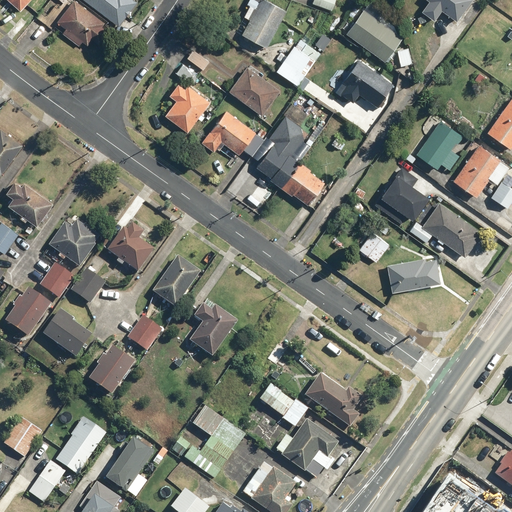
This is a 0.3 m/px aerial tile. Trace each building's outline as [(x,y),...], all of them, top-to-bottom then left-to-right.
[(27,0),(1,0),(16,13),(27,0)] [(45,0),(33,0),(30,5),(37,11),(45,0)] [(102,25),(70,0),(67,3),(66,2),(50,21),(62,30),(58,35),(75,49),(79,45),(84,49),(90,41),(101,50),(110,38),(99,29),(102,25)] [(82,0),(116,27),(134,6),(127,0),(82,0)] [(259,0),(257,0),(252,10),(246,7),(241,17),(247,20),(238,38),(264,51),(283,12),(259,0)] [(333,0),(303,0),(302,4),(329,14),(333,0)] [(421,0),(426,4),(418,14),(430,23),(438,13),(452,24),(470,0),(469,0),(421,0)] [(362,10),(359,13),(354,9),(347,17),(353,21),(343,35),(380,63),(399,39),(362,10)] [(319,54),(297,38),(273,73),(295,89),(319,54)] [(410,65),(405,49),(394,52),(398,68),(410,65)] [(192,51),(185,60),(201,72),(208,62),(192,51)] [(353,104),(359,95),(376,107),(392,84),(359,61),(337,93),(353,104)] [(199,76),(182,64),(174,74),(191,87),(199,76)] [(245,68),(226,93),(258,118),(277,93),(245,68)] [(186,85),(182,91),(176,86),(167,98),(174,103),(162,119),(184,134),(208,101),(186,85)] [(511,144),(511,99),(511,98),(484,137),(506,153),(511,144)] [(332,112),(317,102),(311,112),(326,122),(332,112)] [(219,146),(234,158),(240,151),(249,158),(262,142),(223,112),(197,144),(212,155),(219,146)] [(252,169),(278,188),(297,162),(289,157),(306,133),(283,118),(266,142),(270,144),(252,169)] [(440,121),(414,157),(434,171),(438,166),(446,172),(456,158),(447,152),(453,145),(454,146),(461,136),(440,121)] [(3,126),(1,130),(0,129),(0,173),(3,176),(26,142),(3,126)] [(352,136),(339,126),(331,137),(333,139),(328,146),(339,154),(352,136)] [(507,168),(476,146),(449,185),(471,201),(486,181),(493,187),(507,168)] [(323,180),(297,162),(278,188),(305,206),(323,180)] [(400,168),(376,201),(407,223),(424,200),(409,189),(416,180),(400,168)] [(27,179),(25,183),(18,178),(9,190),(16,195),(11,202),(25,213),(22,217),(27,220),(30,216),(40,223),(56,200),(27,179)] [(511,199),(511,190),(500,182),(488,200),(504,211),(511,199)] [(365,193),(355,187),(350,196),(360,202),(365,193)] [(479,233),(436,203),(420,226),(413,222),(406,232),(423,245),(429,237),(461,259),(479,233)] [(53,244),(62,250),(59,255),(65,259),(69,255),(83,265),(103,235),(79,218),(76,223),(70,219),(53,244)] [(21,231),(5,219),(0,225),(0,249),(5,253),(21,231)] [(110,247),(121,255),(118,260),(122,263),(126,259),(140,269),(157,247),(142,236),(148,229),(136,220),(129,229),(125,226),(110,247)] [(388,245),(370,232),(355,252),(373,265),(388,245)] [(205,269),(182,253),(156,290),(178,306),(205,269)] [(432,259),(383,267),(388,295),(437,287),(432,259)] [(57,260),(43,283),(63,296),(78,273),(57,260)] [(109,279),(89,266),(72,291),(92,304),(109,279)] [(31,286),(24,296),(21,294),(15,303),(18,305),(8,319),(30,334),(54,301),(31,286)] [(242,318),(210,296),(196,316),(205,322),(192,341),(215,357),(242,318)] [(174,314),(154,301),(129,337),(149,351),(174,314)] [(295,311),(281,305),(278,312),(291,318),(295,311)] [(96,332),(62,306),(44,331),(78,356),(96,332)] [(290,348),(280,341),(267,359),(284,370),(290,362),(283,358),(290,348)] [(115,344),(109,354),(107,352),(100,362),(102,364),(92,379),(114,394),(138,359),(115,344)] [(323,371),(306,393),(352,426),(360,414),(349,406),(360,391),(352,385),(348,390),(323,371)] [(294,400),(270,382),(258,397),(282,415),(294,400)] [(296,398),(281,417),(294,427),(309,408),(296,398)] [(248,433),(208,405),(195,423),(212,435),(203,448),(183,434),(174,448),(216,478),(248,433)] [(44,428),(22,415),(6,441),(27,455),(44,428)] [(109,432),(88,417),(85,415),(73,431),(76,433),(57,459),(79,475),(109,432)] [(343,440),(309,417),(295,437),(289,433),(277,450),(307,470),(321,450),(331,457),(343,440)] [(137,434),(132,442),(128,439),(125,443),(129,446),(109,476),(138,495),(150,477),(141,471),(157,448),(137,434)] [(172,450),(164,444),(157,454),(164,460),(172,450)] [(511,451),(511,450),(509,449),(493,472),(511,485),(511,451)] [(242,457),(231,471),(238,477),(249,462),(242,457)] [(67,468),(52,459),(31,491),(47,501),(67,468)] [(298,482),(268,459),(244,491),(272,511),(287,511),(294,503),(286,497),(298,482)] [(506,511),(449,473),(421,511),(506,511)] [(125,496),(99,479),(80,507),(85,510),(84,511),(121,511),(123,510),(118,507),(125,496)] [(205,511),(211,506),(187,486),(170,505),(178,511),(205,511)] [(223,501),(214,511),(251,511),(245,507),(243,511),(234,504),(232,507),(223,501)]
